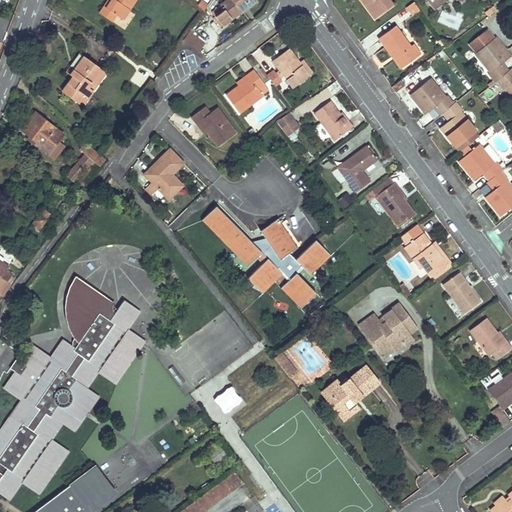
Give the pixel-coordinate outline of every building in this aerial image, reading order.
[(106,0),(99,12),(111,21),(116,15),(106,8),(111,0),(106,0)] [(111,0),(106,8),(116,15),(122,19),(135,0),(111,0)] [(227,0),(221,5),(222,6),(225,10),(219,14),(216,16),(222,25),(231,19),(230,17),(240,9),(242,11),(249,5),(244,0),(227,0)] [(361,0),(374,18),(393,4),(389,0),(361,0)] [(465,0),(427,0),(435,10),(448,0),(460,0),(462,2),(465,0)] [(413,1),(405,8),(413,17),(421,9),(413,1)] [(413,43),(410,45),(395,25),(378,37),(391,55),(396,52),(405,65),(421,53),(413,43)] [(470,44),(477,52),(474,53),(490,73),(489,74),(495,81),(497,80),(503,88),(505,86),(511,95),(511,77),(507,71),(506,73),(500,65),(503,62),(511,56),(495,36),(494,37),(487,29),(470,44)] [(188,32),(182,41),(197,52),(204,44),(188,32)] [(299,62),(289,48),(273,60),(280,69),(276,73),(274,70),(267,75),(275,87),(282,82),(280,79),(285,75),(294,87),(309,76),(299,62)] [(92,92),(87,88),(101,69),(84,57),(71,75),(73,77),(63,91),(82,105),(92,92)] [(313,73),(303,60),(299,62),(309,76),(313,73)] [(510,69),(503,62),(500,65),(506,73),(507,71),(510,69)] [(92,92),(106,73),(101,69),(87,88),(92,92)] [(248,75),(250,78),(239,86),(226,96),(239,114),(263,96),(259,90),(265,85),(254,70),(248,75)] [(237,83),(239,86),(250,78),(248,75),(237,83)] [(447,95),(446,96),(430,77),(410,94),(426,113),(433,106),(437,104),(444,112),(445,111),(451,118),(447,121),(440,127),(456,146),(476,130),(460,111),(462,109),(456,102),(454,103),(447,95)] [(404,84),(401,79),(392,86),(395,91),(404,84)] [(345,122),(340,114),(330,101),(314,113),(334,140),(352,126),(348,120),(345,122)] [(433,106),(440,115),(441,114),(444,112),(437,104),(433,106)] [(205,106),(191,116),(197,123),(202,120),(210,131),(208,132),(219,147),(236,133),(217,108),(210,113),(205,106)] [(441,114),(447,121),(451,118),(445,111),(444,112),(441,114)] [(291,112),(276,122),(281,128),(295,118),(291,112)] [(342,112),(340,114),(345,122),(348,120),(342,112)] [(22,130),(29,135),(33,138),(30,141),(30,145),(36,149),(40,148),(48,154),(62,134),(35,113),(22,130)] [(496,131),(505,127),(500,118),(492,123),(496,131)] [(197,123),(205,134),(208,132),(210,131),(202,120),(197,123)] [(89,157),(76,173),(87,183),(105,160),(85,143),(80,149),(89,157)] [(497,161),(495,163),(479,144),(459,161),(474,179),(482,173),(486,170),(492,177),(491,179),(497,186),(493,189),(485,196),(501,215),(511,206),(511,188),(505,180),(507,178),(501,170),(503,169),(497,161)] [(377,160),(366,145),(337,167),(355,192),(369,181),(362,171),(377,160)] [(184,164),(170,149),(158,161),(159,163),(151,171),(149,169),(144,174),(151,182),(145,188),(151,194),(157,189),(163,195),(178,181),(173,175),(184,164)] [(158,161),(149,169),(151,171),(159,163),(158,161)] [(489,180),(491,179),(492,177),(486,170),(482,173),(489,180)] [(76,173),(72,178),(83,187),(87,183),(76,173)] [(487,182),(493,189),(497,186),(491,179),(489,180),(487,182)] [(169,201),(184,187),(178,181),(163,195),(169,201)] [(376,197),(398,226),(414,214),(404,202),(396,190),(399,188),(395,183),(376,197)] [(407,200),(399,188),(396,190),(404,202),(407,200)] [(251,242),(216,206),(202,220),(248,266),(257,257),(263,263),(248,278),(263,293),(283,274),(289,280),(282,288),(302,308),(317,293),(297,273),(303,267),(311,275),(331,255),(316,239),(302,253),(278,219),(260,231),(265,238),(270,245),(262,253),(251,242)] [(38,230),(49,214),(43,210),(32,225),(38,230)] [(443,260),(431,244),(424,233),(405,247),(420,269),(423,267),(433,280),(453,266),(447,258),(443,260)] [(270,245),(265,238),(251,242),(262,253),(270,245)] [(447,258),(435,241),(431,244),(443,260),(447,258)] [(0,261),(0,274),(1,275),(0,276),(11,285),(17,278),(12,275),(14,272),(0,261)] [(464,314),(481,301),(459,272),(442,285),(464,314)] [(0,294),(2,296),(11,285),(0,276),(1,275),(0,274),(0,294)] [(64,307),(74,338),(75,338),(75,337),(78,339),(81,335),(83,337),(89,327),(87,326),(90,322),(88,321),(88,319),(88,318),(89,317),(90,316),(92,314),(98,315),(100,313),(110,320),(120,305),(74,274),(64,307)] [(402,284),(399,287),(407,298),(411,296),(402,284)] [(142,311),(125,299),(122,303),(136,313),(124,330),(141,342),(116,379),(99,367),(86,384),(89,386),(99,372),(117,384),(147,340),(130,328),(142,311)] [(0,434),(0,471),(3,474),(0,478),(0,487),(10,494),(22,478),(40,489),(65,452),(48,439),(60,422),(51,415),(54,411),(75,426),(95,396),(74,382),(78,377),(86,384),(99,367),(116,379),(141,342),(124,330),(136,313),(122,303),(120,305),(110,320),(100,313),(98,315),(92,314),(90,316),(89,317),(88,318),(88,319),(88,321),(90,322),(87,326),(89,327),(83,337),(81,335),(78,339),(75,337),(75,338),(74,338),(73,339),(72,341),(72,343),(74,346),(75,348),(74,350),(64,343),(52,361),(34,349),(24,362),(21,360),(17,357),(10,366),(15,369),(18,371),(8,386),(26,398),(14,415),(19,419),(17,422),(11,418),(0,434)] [(374,315),(359,326),(378,352),(390,343),(395,350),(396,352),(405,346),(403,342),(410,336),(408,334),(416,328),(398,304),(390,310),(391,311),(378,321),(374,315)] [(470,331),(489,356),(497,350),(501,356),(511,348),(511,347),(500,332),(498,333),(491,324),(487,318),(470,331)] [(493,323),(491,324),(498,333),(500,332),(493,323)] [(403,342),(405,346),(413,340),(410,336),(403,342)] [(33,343),(21,360),(24,362),(34,349),(52,361),(64,343),(61,340),(51,355),(33,343)] [(390,343),(378,352),(383,359),(395,350),(390,343)] [(289,378),(299,371),(283,350),(274,358),(289,378)] [(358,396),(362,395),(379,382),(366,366),(349,379),(347,376),(340,382),(337,379),(327,388),(333,396),(328,400),(336,410),(344,403),(352,414),(360,407),(355,401),(352,397),(356,394),(358,396)] [(180,384),(185,380),(174,367),(169,371),(180,384)] [(0,427),(0,434),(11,418),(17,422),(19,419),(14,415),(26,398),(8,386),(18,371),(15,369),(2,387),(20,399),(0,427)] [(511,372),(488,389),(502,409),(509,405),(507,402),(511,397),(511,372)] [(54,411),(51,415),(60,422),(63,424),(75,433),(101,395),(89,386),(86,384),(78,377),(74,382),(95,396),(75,426),(54,411)] [(322,392),(328,400),(333,396),(327,388),(322,392)] [(344,403),(336,410),(344,420),(352,414),(344,403)] [(504,412),(496,418),(503,427),(511,421),(504,412)] [(0,487),(0,492),(11,500),(22,483),(40,495),(71,450),(53,438),(63,424),(60,422),(48,439),(65,452),(40,489),(22,478),(10,494),(0,487)] [(220,445),(208,454),(216,464),(228,455),(220,445)] [(113,493),(94,467),(69,485),(78,497),(73,500),(75,504),(77,502),(82,503),(88,499),(95,507),(113,493)] [(203,511),(243,482),(234,470),(179,511),(203,511)] [(88,511),(89,511),(95,507),(88,499),(82,503),(77,502),(75,504),(73,500),(78,497),(69,485),(33,511),(88,511)] [(511,511),(511,491),(509,495),(511,498),(507,502),(505,499),(495,506),(490,510),(491,511),(511,511)] [(505,499),(502,495),(492,503),(495,506),(505,499)]
